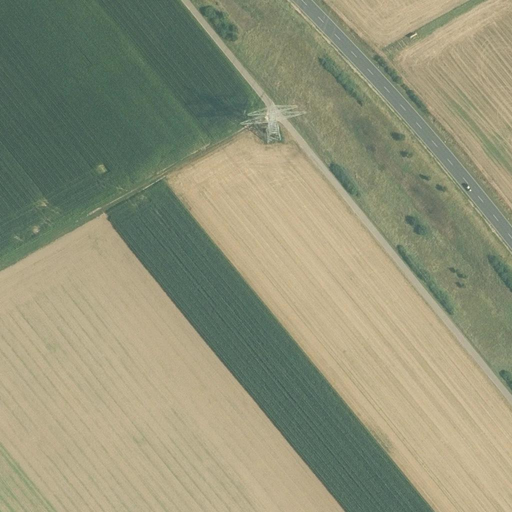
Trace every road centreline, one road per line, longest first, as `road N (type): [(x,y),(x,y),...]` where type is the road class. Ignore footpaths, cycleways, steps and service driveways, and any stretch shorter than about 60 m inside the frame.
road 1 (track): [(185,0),(511,401)]
road 2 (secondary): [(511,239),(302,0)]
road 3 (track): [(275,110),(0,268)]
